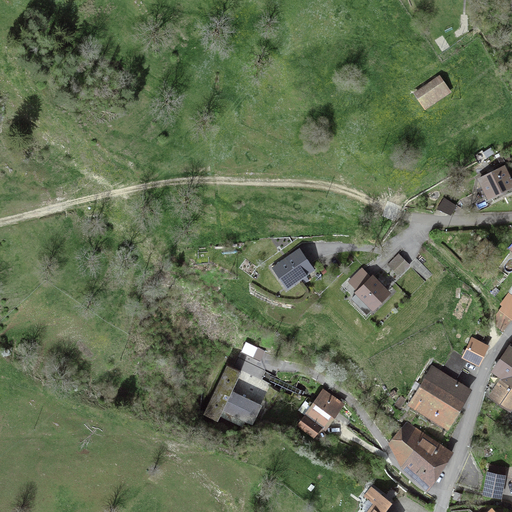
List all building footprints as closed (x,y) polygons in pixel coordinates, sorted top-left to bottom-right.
[(431,108),(454,93),(446,82),(423,97),(431,108)] [(488,187),(492,195),(511,184),(511,182),(504,167),(479,179),(484,190),(488,187)] [(485,240),(473,252),(481,260),(494,248),(485,240)] [(299,279),(313,269),(299,250),(273,269),(280,280),(293,271),(299,279)] [(387,265),(398,275),(408,264),(398,254),(387,265)] [(387,292),(372,278),(351,298),(360,307),(366,301),(372,307),(387,292)] [(511,285),(499,303),(503,306),(497,315),(508,323),(511,317),(511,285)] [(497,315),(496,325),(502,330),(508,323),(497,315)] [(453,350),(447,360),(460,369),(467,359),(477,364),(485,346),(472,340),(464,356),(453,350)] [(264,351),(245,343),(241,351),(260,360),(264,351)] [(511,343),(496,366),(511,376),(511,343)] [(460,369),(447,360),(441,370),(454,379),(460,369)] [(231,391),(240,371),(226,365),(202,414),(216,421),(219,415),(242,426),(245,420),(251,423),(260,405),(231,391)] [(511,376),(496,366),(493,370),(503,378),(491,395),(510,408),(511,404),(511,376)] [(416,390),(417,391),(409,405),(431,418),(430,419),(433,421),(434,420),(446,427),(469,390),(432,368),(422,383),(421,382),(416,390)] [(341,403),(323,389),(313,404),(310,402),(308,404),(311,406),(304,416),(320,428),(322,429),(341,403)] [(314,436),(320,428),(304,416),(297,425),(313,437),(314,436)] [(403,463),(430,486),(451,452),(407,423),(391,441),(403,463)] [(489,465),(485,493),(500,495),(505,468),(489,465)] [(383,511),(391,502),(371,487),(364,496),(374,503),(367,511),(383,511)]
